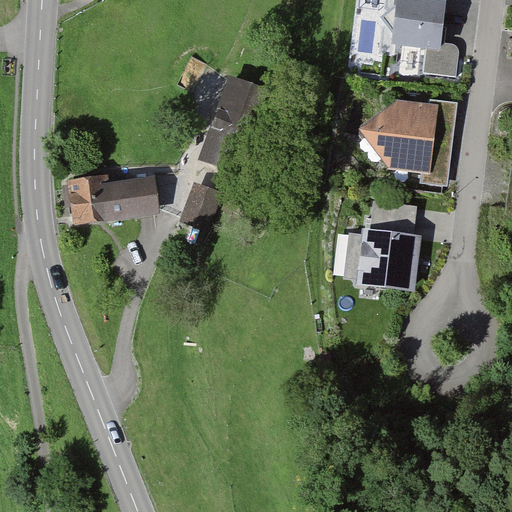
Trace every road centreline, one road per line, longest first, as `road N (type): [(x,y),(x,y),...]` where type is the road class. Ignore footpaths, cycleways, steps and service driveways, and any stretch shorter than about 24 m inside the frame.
road 1 (residential): [(493,0),(454,305)]
road 2 (residential): [(43,251),(23,269),(21,285),(53,511)]
road 3 (residential): [(96,404),(121,385),(131,310),(185,191)]
road 4 (residential): [(454,305),(428,314),(413,337),(417,364),(437,383),(465,384),(492,354),(488,327),(468,308)]
road 5 (tertiary): [(40,28),(35,160),(43,251)]
road 6 (tertiary): [(43,251),(96,404)]
